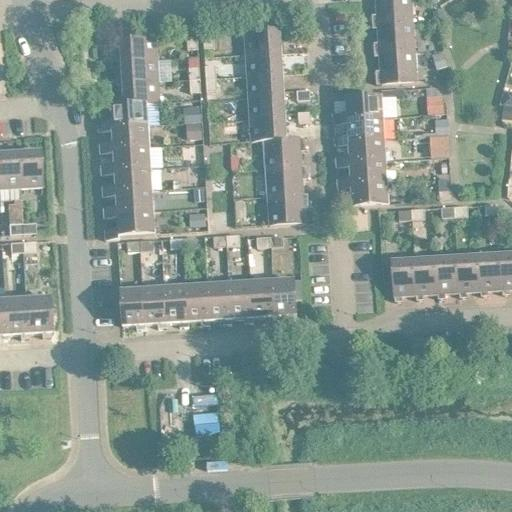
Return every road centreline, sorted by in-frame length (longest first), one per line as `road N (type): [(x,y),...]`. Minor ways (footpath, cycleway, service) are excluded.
road 1 (residential): [(67,98),(87,348)]
road 2 (tertiary): [(322,476),(511,475)]
road 3 (residential): [(347,332),(424,314),(511,308)]
road 4 (residential): [(187,342),(347,332)]
road 5 (residential): [(96,484),(87,348)]
